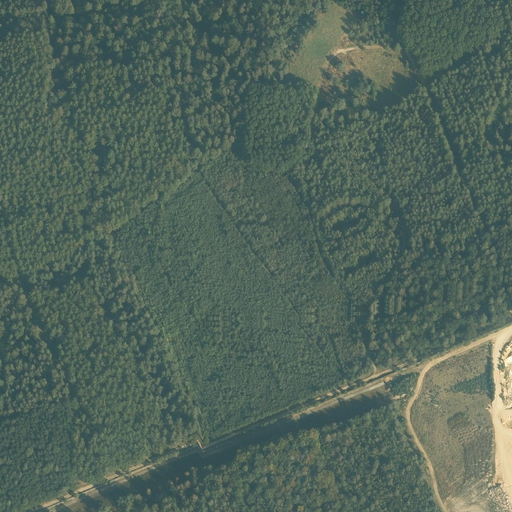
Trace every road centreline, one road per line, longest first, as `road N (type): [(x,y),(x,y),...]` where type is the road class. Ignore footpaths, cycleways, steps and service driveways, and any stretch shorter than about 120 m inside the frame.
road 1 (track): [(53,511),(511,320)]
road 2 (track): [(74,511),(511,326)]
road 3 (track): [(395,49),(329,71),(312,134),(316,162),(386,205),(406,247),(362,327),(379,375)]
road 4 (track): [(397,43),(511,314)]
road 5 (track): [(81,500),(68,385),(0,237)]
